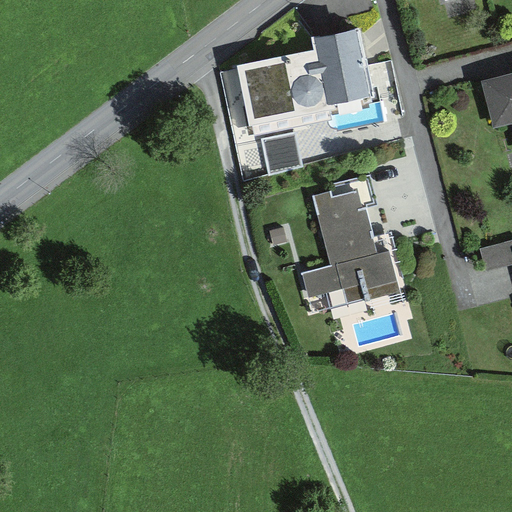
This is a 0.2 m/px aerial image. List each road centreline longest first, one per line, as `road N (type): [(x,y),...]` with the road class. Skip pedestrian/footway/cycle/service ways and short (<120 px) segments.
road 1 (track): [(170,86),(336,511)]
road 2 (unclassified): [(0,214),(274,0)]
road 3 (residential): [(384,0),(464,302)]
